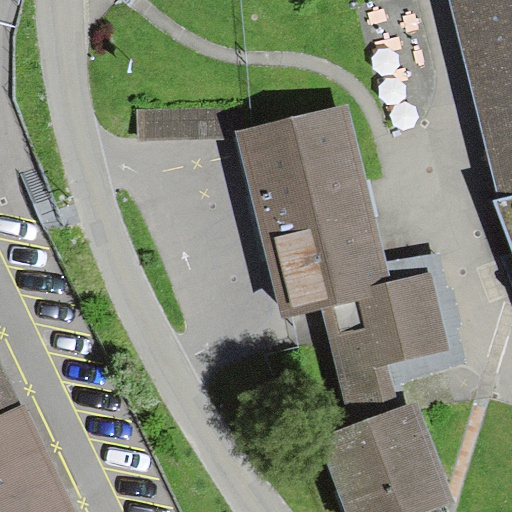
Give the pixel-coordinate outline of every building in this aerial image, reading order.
[(511,0),(467,0),(511,181),(511,0)] [(420,253),(380,263),(337,106),(234,132),(280,314),(327,303),(361,427),(392,416),(386,388),(429,374),(425,352),(442,348),(420,253)] [(511,196),(493,201),(511,253),(511,196)] [(0,511),(62,511),(17,415),(11,418),(0,394),(0,511)] [(355,510),(356,511),(412,511),(443,501),(409,409),(392,416),(361,427),(329,439),(355,510)]
